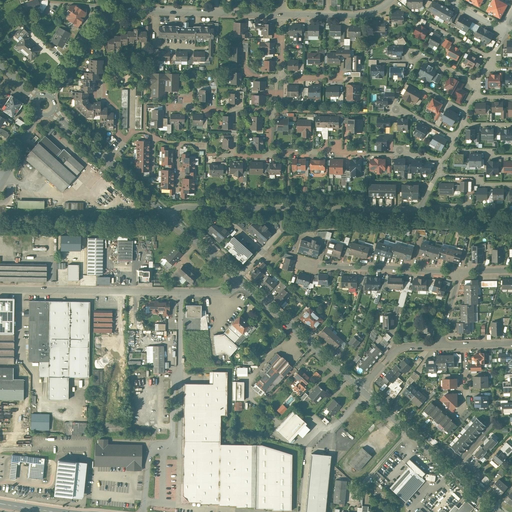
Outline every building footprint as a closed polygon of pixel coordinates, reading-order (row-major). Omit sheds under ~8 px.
[(37,0),(36,0),(30,3),(32,8),(40,6),(37,0)] [(47,0),(39,0),(40,6),(33,12),(40,15),(47,5),(47,0)] [(414,0),(415,8),(418,8),(420,7),(420,5),(422,5),(422,0),(414,0)] [(507,5),(498,0),(493,0),(487,11),(500,18),(507,5)] [(429,7),(427,9),(432,12),(436,4),(432,2),(429,7)] [(441,6),(436,4),(432,12),(437,14),(436,15),(439,17),(445,7),(441,6)] [(406,8),(403,5),(401,8),(401,12),(403,12),(403,13),(409,13),(411,11),(406,8)] [(80,9),(75,6),(69,6),(69,8),(68,10),(71,12),(66,19),(78,27),(86,14),(86,9),(80,9)] [(448,9),(445,7),(439,17),(443,19),(443,18),(448,21),(452,13),(448,10),(448,9)] [(399,12),(397,13),(392,13),(392,22),(396,22),(396,24),(402,24),(402,20),(403,20),(403,13),(403,12),(401,12),(399,12)] [(452,13),(448,21),(452,23),(456,15),(452,13)] [(455,25),(461,29),(466,19),(460,16),(455,25)] [(472,22),(466,19),(461,29),(463,30),(463,31),(466,33),(472,22)] [(386,21),(372,21),(372,32),(378,32),(378,30),(385,31),(386,21)] [(177,28),(158,27),(158,37),(176,38),(176,39),(195,39),(195,38),(209,39),(212,39),(213,39),(213,23),(203,23),(203,24),(202,24),(201,26),(201,27),(194,27),(194,29),(177,29),(177,28)] [(245,23),(234,23),(234,34),(241,34),(242,34),(245,34),(245,29),(245,23)] [(267,24),(266,23),(264,24),(261,24),(261,30),(262,30),(262,34),(271,34),(272,34),(272,28),(273,27),(273,25),(267,24)] [(30,30),(23,24),(19,29),(26,35),(30,30)] [(296,24),(294,26),(290,26),(290,33),(294,33),(294,35),(301,35),(301,32),(304,32),(304,31),(304,25),(296,24)] [(421,28),(420,27),(420,26),(418,25),(418,26),(414,33),(417,35),(416,36),(420,38),(421,37),(424,39),(428,31),(424,29),(424,28),(422,27),(421,28)] [(80,29),(74,26),(72,29),(71,31),(76,34),(80,29)] [(308,31),(304,31),(304,32),(304,39),(308,39),(308,35),(319,36),(319,26),(308,26),(308,31)] [(341,26),(330,26),(330,36),(340,36),(340,42),(344,42),(344,39),(344,32),(341,32),(341,26)] [(355,26),(354,26),(349,26),(349,36),(360,36),(361,26),(355,26)] [(484,30),(479,27),(476,33),(474,32),(473,34),(474,35),(475,35),(474,36),(481,40),(487,30),(484,29),(484,30)] [(68,33),(59,28),(55,34),(58,36),(56,40),(55,39),(54,43),(58,45),(62,48),(65,43),(67,39),(65,39),(68,33)] [(39,50),(26,39),(28,37),(26,35),(19,29),(14,35),(20,41),(16,46),(20,50),(22,47),(29,53),(27,56),(31,59),(39,50)] [(487,30),(481,40),(488,43),(488,44),(491,39),(493,35),(488,32),(489,31),(487,30)] [(71,31),(68,37),(73,39),(76,34),(71,31)] [(432,36),(429,42),(427,46),(432,48),(434,45),(437,47),(441,40),(439,39),(440,37),(437,35),(437,34),(434,32),(434,33),(432,35),(432,36)] [(402,36),(398,39),(397,39),(398,43),(395,44),(395,46),(403,46),(406,43),(402,36)] [(451,43),(445,39),(442,45),(448,48),(450,45),(451,43)] [(491,39),(488,44),(488,43),(486,47),(490,49),(491,47),(492,47),(495,42),(491,39)] [(67,44),(65,43),(62,48),(58,45),(56,49),(57,51),(65,57),(71,48),(72,46),(75,42),(70,40),(67,44)] [(269,43),(264,43),(264,50),(264,53),(273,54),(273,43),(269,43)] [(455,48),(452,46),(450,45),(448,48),(450,49),(448,53),(450,54),(453,56),(452,57),(456,60),(461,51),(458,50),(458,49),(456,48),(455,48)] [(395,46),(393,46),(393,47),(388,47),(388,54),(393,54),(393,56),(397,56),(397,57),(402,57),(402,53),(403,53),(403,52),(402,52),(402,46),(403,46),(395,46)] [(242,48),(231,48),(231,51),(230,51),(229,53),(231,53),(230,56),(233,56),(233,61),(242,61),(242,52),(242,48)] [(337,53),(329,53),(328,54),(328,57),(329,58),(329,62),(329,63),(332,63),(333,63),(340,63),(340,56),(344,56),(344,50),(337,50),(337,53)] [(169,51),(158,51),(158,60),(158,61),(169,61),(169,55),(169,51)] [(187,52),(175,52),(175,55),(175,61),(187,61),(187,60),(187,54),(187,52)] [(204,52),(193,52),(193,60),(193,61),(204,62),(204,61),(204,55),(204,52)] [(317,54),(308,54),(308,60),(310,60),(311,62),(311,63),(320,63),(320,56),(317,56),(317,54)] [(476,59),(469,55),(464,63),(468,65),(471,67),(472,68),(474,65),(477,59),(476,59)] [(350,58),(347,58),(347,69),(355,69),(355,66),(356,65),(359,65),(360,64),(360,58),(355,58),(350,58)] [(102,60),(90,60),(90,64),(89,65),(89,69),(90,70),(90,73),(102,73),(102,71),(101,70),(101,64),(102,63),(102,60)] [(294,61),(288,60),(287,70),(298,70),(298,64),(298,61),(294,61)] [(271,61),(264,61),(264,66),(261,66),(261,70),(273,71),(273,61),(271,61)] [(436,70),(424,64),(418,74),(422,76),(422,77),(426,80),(427,79),(430,80),(431,80),(436,72),(435,72),(436,70)] [(376,66),(371,66),(371,71),(372,71),(372,75),(376,75),(376,78),(382,78),(382,71),(384,72),(384,66),(376,66)] [(397,67),(390,67),(390,77),(393,77),(393,79),(397,79),(397,80),(402,80),(402,77),(404,77),(404,75),(404,74),(405,73),(404,71),(404,70),(404,68),(402,68),(402,67),(397,67)] [(442,76),(436,72),(431,80),(437,83),(442,76)] [(231,73),(230,73),(230,77),(231,77),(231,84),(240,84),(240,73),(238,73),(231,73)] [(178,74),(147,74),(147,85),(151,85),(151,97),(164,97),(164,91),(177,91),(178,74)] [(497,75),(494,75),(489,75),(489,79),(489,85),(490,85),(499,85),(499,75),(497,75)] [(454,80),(450,78),(448,81),(446,81),(448,88),(449,88),(448,90),(452,92),(451,94),(456,96),(460,89),(462,86),(461,83),(454,79),(454,80)] [(264,82),(253,82),(253,88),(253,90),(257,90),(264,90),(264,82)] [(359,85),(348,85),(347,86),(347,97),(348,98),(351,98),(353,100),(357,100),(358,99),(358,94),(359,94),(359,85)] [(298,86),(287,86),(287,96),(298,97),(298,87),(298,86)] [(320,87),(309,86),(309,88),(309,96),(310,96),(315,96),(316,98),(320,98),(320,87)] [(412,88),(409,86),(407,90),(404,95),(405,96),(403,99),(409,102),(411,100),(416,102),(418,99),(421,93),(416,90),(416,91),(412,88)] [(332,87),(326,87),(326,96),(331,97),(332,96),(336,96),(338,96),(338,97),(339,97),(339,92),(339,87),(332,87)] [(467,93),(460,89),(456,96),(460,98),(458,103),(461,104),(467,93)] [(210,91),(199,90),(199,96),(198,96),(198,97),(199,97),(199,101),(210,102),(210,93),(210,91)] [(385,96),(379,96),(379,95),(378,95),(377,101),(377,106),(387,106),(387,100),(388,99),(388,92),(385,92),(385,96)] [(238,94),(230,94),(229,100),(230,100),(230,103),(229,103),(229,104),(238,104),(238,99),(238,94)] [(23,103),(11,95),(6,101),(6,102),(5,103),(1,110),(13,118),(23,103)] [(257,96),(252,96),(252,97),(252,104),(264,104),(264,96),(257,96)] [(90,105),(87,101),(87,99),(74,99),(75,99),(75,106),(85,117),(93,117),(93,103),(93,105),(90,105)] [(428,108),(432,110),(437,113),(442,104),(436,101),(433,99),(431,102),(428,108)] [(502,102),(492,102),(492,111),(501,112),(502,112),(502,109),(502,102)] [(481,104),(476,104),(475,113),(481,113),(480,114),(485,114),(485,113),(485,105),(481,105),(481,104)] [(458,115),(447,109),(442,118),(441,120),(442,121),(452,126),(454,121),(457,116),(458,115)] [(162,110),(153,110),(152,121),(151,121),(151,127),(162,127),(161,127),(162,121),(162,119),(162,110)] [(183,115),(171,115),(170,123),(177,123),(177,129),(181,129),(181,123),(183,123),(183,115)] [(202,115),(192,115),(192,125),(202,125),(202,118),(202,115)] [(232,117),(223,117),(223,122),(224,122),(224,124),(225,125),(225,129),(231,129),(232,129),(232,124),(232,117)] [(261,117),(249,117),(249,122),(251,122),(251,130),(255,130),(261,130),(261,128),(261,117)] [(328,117),(317,117),(316,127),(323,127),(328,127),(328,117)] [(339,117),(328,117),(328,127),(332,127),(334,128),(338,128),(338,123),(339,117)] [(387,118),(381,118),(381,119),(377,119),(377,126),(381,126),(381,127),(386,127),(390,127),(390,119),(387,119),(387,118)] [(401,119),(398,119),(398,123),(398,130),(402,130),(402,128),(407,128),(407,119),(405,119),(401,118),(401,119)] [(287,119),(277,119),(276,130),(282,130),(283,127),(288,128),(288,122),(288,119),(287,119)] [(348,120),(348,124),(348,130),(352,130),(352,132),(357,132),(357,130),(361,131),(361,120),(348,120)] [(307,121),(298,121),(297,131),(304,131),(304,132),(305,132),(305,137),(310,137),(310,131),(310,123),(310,121),(307,121)] [(427,129),(418,124),(416,127),(417,128),(414,134),(422,139),(426,131),(427,129)] [(475,129),(466,129),(466,140),(475,140),(475,129)] [(493,130),(482,130),(482,139),(493,139),(493,133),(493,130)] [(505,130),(501,130),(501,131),(500,132),(500,134),(501,135),(501,140),(511,140),(511,133),(511,130),(508,130),(505,130)] [(229,135),(222,135),(222,139),(223,139),(223,144),(222,144),(222,148),(232,149),(232,142),(232,139),(231,139),(229,139),(229,135)] [(436,135),(431,143),(437,146),(436,148),(440,151),(445,141),(438,136),(436,135)] [(55,147),(48,140),(45,136),(40,142),(41,144),(40,145),(55,158),(63,150),(61,149),(60,150),(56,147),(55,147)] [(385,137),(377,137),(377,146),(377,150),(385,150),(386,146),(386,141),(386,137),(385,137)] [(262,138),(253,138),(253,141),(253,146),(253,149),(254,149),(254,151),(258,151),(258,149),(262,149),(262,138)] [(40,145),(38,143),(24,158),(62,192),(75,177),(62,165),(55,158),(40,145)] [(166,147),(161,147),(161,151),(162,151),(162,157),(172,157),(173,151),(166,150),(166,147)] [(63,150),(55,158),(62,165),(71,155),(64,149),(63,150)] [(194,158),(186,158),(186,154),(182,154),(182,158),(183,158),(182,165),(194,165),(194,158)] [(83,167),(71,155),(62,165),(75,177),(83,167)] [(172,157),(162,157),(162,161),(162,164),(169,164),(169,167),(173,168),(173,162),(172,161),(172,157)] [(382,159),(375,159),(375,160),(370,160),(370,170),(377,170),(377,173),(381,173),(381,170),(384,170),(385,166),(385,160),(382,160),(382,159)] [(405,160),(395,159),(394,170),(404,170),(405,160)] [(305,160),(293,160),(293,164),(292,165),(293,165),(293,170),(297,170),(297,172),(301,172),(301,170),(305,170),(305,166),(305,160)] [(321,161),(318,161),(317,160),(312,160),(311,161),(311,166),(311,169),(314,170),(314,172),(315,173),(318,173),(320,172),(320,170),(324,170),(324,168),(324,161),(324,160),(321,160),(321,161)] [(342,161),(330,160),(330,168),(330,173),(341,174),(342,174),(342,169),(342,161)] [(357,161),(355,161),(355,160),(354,160),(354,161),(350,161),(350,165),(349,166),(349,168),(350,169),(350,171),(351,171),(351,172),(361,172),(361,161),(358,161),(357,161)] [(421,161),(412,161),(412,164),(412,172),(414,172),(415,173),(417,173),(418,172),(421,172),(421,173),(430,174),(430,166),(429,166),(430,163),(421,163),(421,161)] [(497,162),(489,162),(489,163),(487,162),(487,165),(487,172),(487,173),(490,173),(490,174),(494,175),(494,173),(498,173),(498,163),(497,163),(497,162)] [(238,163),(237,163),(234,163),(230,163),(230,167),(229,168),(229,171),(230,172),(230,173),(233,173),(234,174),(234,175),(236,176),(237,176),(237,177),(238,177),(239,178),(240,177),(241,177),(241,176),(241,171),(241,163),(238,163)] [(262,163),(250,163),(250,168),(251,168),(251,172),(255,172),(255,174),(262,174),(262,172),(262,164),(262,163)] [(215,164),(210,164),(209,173),(212,173),(212,176),(218,176),(218,175),(222,175),(222,169),(222,165),(221,165),(215,165),(215,164)] [(277,164),(273,164),(273,165),(270,164),(269,164),(269,172),(269,175),(276,175),(276,176),(280,176),(280,165),(277,165),(277,164)] [(454,184),(439,184),(439,194),(453,194),(453,191),(453,185),(454,184)] [(194,186),(182,185),(182,187),(183,187),(183,192),(182,192),(181,198),(186,198),(186,193),(189,193),(194,193),(194,186)] [(396,185),(369,185),(369,196),(395,196),(396,185)] [(418,186),(402,185),(401,199),(418,199),(418,186)] [(102,204),(109,196),(112,194),(107,189),(97,200),(102,204)] [(487,189),(477,189),(477,199),(486,199),(487,192),(487,189)] [(503,189),(493,189),(493,199),(503,199),(503,189)] [(18,208),(45,208),(45,201),(18,200),(18,208)] [(223,227),(218,228),(215,225),(211,225),(206,231),(219,242),(225,235),(228,232),(223,227)] [(263,227),(260,225),(251,225),(247,230),(262,243),(270,234),(265,229),(267,228),(264,225),(263,227)] [(241,244),(233,237),(224,247),(233,254),(234,255),(234,256),(243,263),(251,253),(243,246),(241,245),(241,244)] [(103,238),(87,238),(87,274),(102,275),(103,238)] [(310,242),(301,239),(297,251),(301,252),(301,254),(301,252),(305,253),(304,255),(305,253),(309,254),(308,256),(309,254),(312,255),(312,257),(312,258),(313,256),(316,257),(320,245),(314,243),(315,240),(311,239),(310,242)] [(81,240),(73,240),(73,248),(79,248),(79,251),(81,251),(81,240)] [(132,241),(117,240),(117,260),(132,261),(132,241)] [(336,244),(329,242),(327,249),(326,249),(324,254),(327,255),(328,253),(333,255),(336,244)] [(358,244),(352,242),(349,253),(355,255),(358,244)] [(383,244),(377,242),(377,244),(375,251),(374,253),(380,254),(383,244)] [(428,245),(422,243),(419,254),(425,256),(428,245)] [(343,246),(336,244),(333,255),(333,254),(335,254),(335,255),(338,256),(337,257),(340,258),(342,254),(341,253),(343,246)] [(364,245),(358,244),(355,255),(360,257),(364,245)] [(388,245),(383,244),(380,254),(385,256),(388,245)] [(400,246),(394,244),(394,247),(391,255),(392,255),(398,257),(400,246)] [(370,247),(364,245),(360,257),(366,259),(367,256),(369,248),(370,247)] [(394,247),(388,245),(385,256),(391,257),(392,255),(391,255),(394,247)] [(435,247),(428,245),(425,256),(432,258),(435,247)] [(400,246),(398,257),(404,258),(407,248),(400,246)] [(441,249),(435,247),(432,258),(438,259),(439,257),(441,249)] [(441,249),(439,257),(445,259),(448,249),(441,247),(441,249)] [(174,248),(165,258),(172,265),(182,254),(174,248)] [(413,250),(407,248),(404,258),(410,260),(413,250)] [(455,251),(448,249),(445,259),(452,261),(455,251)] [(502,250),(498,250),(493,250),(492,250),(492,255),(492,262),(503,262),(502,256),(502,250)] [(460,252),(455,251),(452,261),(459,263),(461,255),(462,252),(460,252)] [(482,262),(482,251),(480,251),(472,251),(472,262),(482,262)] [(291,260),(285,258),(282,268),(291,271),(294,261),(291,260)] [(263,263),(257,269),(261,273),(267,266),(263,263)] [(46,265),(0,264),(0,281),(46,282),(46,265)] [(79,265),(68,265),(67,281),(78,281),(79,265)] [(196,277),(183,265),(175,274),(179,278),(181,276),(186,280),(190,283),(196,277)] [(257,269),(256,269),(255,270),(254,270),(252,272),(252,273),(250,275),(257,281),(263,274),(261,273),(257,269)] [(138,270),(138,282),(149,282),(150,270),(138,270)] [(309,276),(298,273),(296,282),(306,286),(307,282),(308,282),(309,276)] [(328,275),(318,274),(318,275),(317,282),(320,282),(320,285),(328,285),(328,275)] [(186,280),(181,276),(179,278),(177,280),(182,284),(186,280)] [(268,277),(261,284),(261,285),(262,284),(265,287),(264,288),(268,291),(274,285),(275,284),(275,283),(268,277)] [(368,277),(367,277),(367,283),(366,283),(366,286),(365,290),(372,290),(372,284),(373,284),(374,278),(368,277)] [(380,278),(374,278),(373,284),(372,284),(372,290),(377,290),(378,290),(378,284),(380,284),(380,278)] [(403,278),(389,278),(388,288),(401,289),(403,289),(403,281),(403,278)] [(426,279),(414,279),(414,283),(413,283),(412,290),(425,290),(426,290),(426,286),(426,280),(426,279)] [(442,281),(435,279),(433,286),(432,291),(437,292),(439,288),(440,288),(441,284),(442,282),(442,281)] [(511,279),(502,280),(504,280),(504,284),(502,285),(502,289),(507,289),(511,288),(511,279)] [(410,282),(403,281),(403,289),(401,289),(401,292),(407,292),(410,282)] [(276,287),(275,289),(280,293),(283,289),(283,290),(286,287),(281,282),(276,287)] [(441,284),(440,288),(439,288),(437,292),(437,295),(443,297),(446,286),(443,285),(441,284)] [(471,285),(465,285),(465,295),(477,295),(477,285),(471,285)] [(280,293),(274,300),(281,306),(290,295),(283,290),(283,289),(280,293)] [(407,292),(401,292),(400,296),(398,301),(397,306),(399,306),(403,307),(407,292)] [(477,295),(465,295),(465,304),(475,304),(476,304),(477,304),(477,295)] [(0,363),(14,364),(14,299),(0,298),(0,363)] [(49,301),(29,301),(28,361),(39,362),(49,362),(49,347),(49,301)] [(70,302),(49,301),(49,347),(69,347),(70,302)] [(161,301),(154,301),(154,302),(149,302),(149,310),(151,310),(151,312),(153,313),(156,313),(157,312),(157,311),(163,311),(163,316),(168,316),(168,311),(169,311),(169,302),(162,302),(161,301)] [(89,302),(70,302),(69,347),(89,347),(89,302)] [(465,304),(461,304),(461,313),(473,313),(475,313),(475,304),(465,304)] [(201,305),(186,305),(186,314),(186,317),(189,317),(200,318),(201,317),(201,311),(201,305)] [(325,316),(312,305),(308,309),(321,320),(325,316)] [(321,320),(308,309),(300,318),(313,330),(321,320)] [(112,311),(93,311),(93,332),(112,332),(112,311)] [(473,313),(461,313),(462,322),(469,322),(474,322),(473,313)] [(394,315),(383,316),(384,316),(384,322),(383,322),(383,329),(394,329),(394,315)] [(249,325),(239,316),(232,324),(242,333),(245,330),(249,325)] [(433,321),(427,321),(428,325),(422,325),(422,329),(422,333),(428,332),(428,335),(433,335),(433,321)] [(462,322),(457,323),(457,332),(457,333),(462,333),(470,332),(469,322),(462,322)] [(502,323),(497,323),(497,322),(491,322),(492,335),(502,334),(502,323)] [(255,328),(250,323),(249,325),(245,330),(249,334),(255,328)] [(232,324),(223,334),(233,343),(242,333),(232,324)] [(325,326),(318,334),(323,339),(331,331),(325,326)] [(373,332),(371,334),(372,335),(369,338),(374,342),(376,339),(375,338),(377,336),(376,335),(378,333),(374,329),(372,331),(373,332)] [(331,331),(323,339),(329,344),(336,336),(331,331)] [(242,333),(233,343),(237,347),(237,346),(246,337),(242,333)] [(223,334),(213,335),(215,355),(225,354),(229,357),(238,347),(237,346),(237,347),(233,343),(223,334)] [(336,336),(329,344),(334,349),(340,343),(342,341),(336,336)] [(354,336),(348,343),(354,348),(360,342),(355,338),(354,336)] [(384,339),(380,344),(385,348),(389,343),(384,339)] [(383,352),(376,345),(372,349),(379,356),(383,352)] [(163,366),(163,346),(153,347),(153,363),(153,366),(163,366)] [(69,347),(49,347),(49,362),(39,362),(39,369),(39,376),(48,377),(68,377),(88,377),(89,347),(69,347)] [(379,356),(372,349),(369,353),(376,360),(376,359),(379,356)] [(511,353),(508,354),(508,352),(506,352),(506,354),(502,354),(502,357),(502,362),(510,362),(511,371),(504,371),(504,375),(509,374),(511,374),(511,353)] [(281,357),(276,353),(268,363),(283,377),(292,367),(287,363),(288,363),(281,357)] [(376,360),(369,353),(366,357),(373,364),(376,360),(376,359),(376,360)] [(475,356),(475,355),(475,356),(472,356),(471,357),(472,364),(471,364),(471,370),(477,370),(481,370),(480,363),(488,363),(489,363),(488,356),(488,353),(479,354),(479,355),(478,355),(478,356),(477,356),(475,356)] [(446,356),(436,356),(436,359),(436,369),(447,369),(447,367),(446,356)] [(373,364),(366,357),(362,361),(369,368),(373,364)] [(436,359),(426,359),(427,372),(430,372),(437,372),(436,369),(436,359)] [(369,368),(362,361),(358,365),(366,372),(369,368)] [(410,367),(403,361),(398,366),(403,371),(402,371),(405,373),(410,367)] [(268,363),(257,374),(261,378),(255,384),(263,391),(264,391),(267,394),(276,384),(277,384),(283,377),(268,363)] [(398,366),(396,365),(391,370),(398,377),(402,371),(403,371),(398,366)] [(0,399),(23,400),(24,379),(13,379),(13,368),(0,367),(0,399)] [(310,379),(299,369),(296,373),(298,374),(295,378),(297,380),(300,382),(298,384),(297,383),(295,386),(293,388),(296,391),(298,389),(299,388),(303,391),(306,387),(305,386),(305,385),(304,385),(310,379)] [(103,370),(94,370),(94,384),(103,384),(103,370)] [(391,370),(390,370),(382,379),(379,377),(374,383),(383,390),(387,386),(386,385),(390,381),(392,383),(398,377),(391,370)] [(212,384),(184,384),(182,496),(188,502),(200,502),(200,504),(218,504),(218,505),(236,507),(254,507),(254,509),(255,509),(256,445),(220,445),(220,415),(226,415),(227,372),(212,372),(212,384)] [(420,376),(414,372),(410,377),(414,380),(414,381),(415,382),(420,376)] [(320,377),(315,373),(311,377),(315,381),(320,377)] [(487,387),(487,376),(486,376),(474,376),(474,387),(487,387)] [(68,377),(48,377),(48,399),(68,400),(68,377)] [(392,383),(389,387),(390,388),(397,394),(402,388),(399,386),(403,381),(398,377),(392,383)] [(410,377),(406,382),(409,385),(410,384),(414,381),(414,380),(410,377)] [(511,377),(511,378),(511,382),(503,382),(503,387),(511,387),(511,377)] [(450,379),(443,379),(443,387),(443,388),(448,388),(456,387),(456,379),(450,379)] [(244,382),(235,382),(235,400),(243,400),(244,382)] [(410,384),(409,385),(403,392),(404,391),(408,394),(407,395),(411,399),(418,391),(410,384)] [(317,386),(308,396),(311,399),(316,403),(321,397),(325,392),(325,393),(325,392),(320,388),(317,386)] [(511,387),(503,387),(503,393),(511,392),(511,397),(511,396),(511,387)] [(397,394),(390,388),(386,392),(394,399),(397,394)] [(426,398),(418,391),(411,399),(419,406),(426,398)] [(448,394),(445,394),(444,395),(441,399),(452,410),(457,405),(457,399),(455,398),(457,396),(457,394),(454,394),(453,395),(452,394),(448,394)] [(488,406),(487,396),(475,396),(475,406),(488,406)] [(334,400),(327,408),(330,410),(329,412),(332,415),(338,409),(337,409),(340,405),(334,400)] [(431,402),(424,410),(429,415),(430,414),(436,407),(431,402)] [(511,402),(502,403),(502,412),(510,412),(511,421),(511,420),(511,402)] [(287,408),(283,405),(277,410),(281,414),(287,408)] [(436,407),(430,414),(434,419),(441,411),(442,411),(437,406),(436,407)] [(468,407),(458,419),(463,422),(473,411),(468,407)] [(306,423),(292,411),(275,430),(289,442),(306,423)] [(441,411),(434,419),(439,424),(439,423),(446,416),(446,415),(441,411)] [(49,415),(31,414),(30,430),(49,430),(49,415)] [(452,419),(447,415),(446,415),(446,416),(439,423),(444,427),(451,420),(452,419)] [(483,423),(481,421),(477,418),(473,422),(482,430),(486,426),(482,423),(483,423)] [(451,420),(444,427),(443,428),(449,433),(456,425),(451,420)] [(106,432),(122,431),(122,422),(106,423),(106,432)] [(482,430),(473,422),(470,426),(478,434),(482,430)] [(64,423),(64,434),(86,434),(87,423),(64,423)] [(478,434),(470,426),(466,431),(475,439),(478,434)] [(475,439),(466,431),(462,435),(471,443),(475,439)] [(471,443),(462,435),(459,439),(467,447),(471,443)] [(435,445),(438,442),(431,436),(428,439),(435,445)] [(482,448),(480,446),(472,454),(479,460),(487,452),(485,451),(488,448),(491,450),(498,442),(491,436),(484,444),(485,445),(482,448)] [(142,445),(105,444),(105,439),(99,439),(99,444),(95,444),(94,466),(126,466),(126,470),(141,470),(141,467),(142,445)] [(467,447),(459,439),(455,443),(464,451),(467,447)] [(511,448),(506,442),(502,446),(503,447),(502,447),(499,450),(504,455),(505,454),(505,455),(508,452),(509,452),(510,453),(511,450),(511,448)] [(464,451),(455,443),(451,447),(454,450),(456,452),(459,454),(460,455),(464,451)] [(292,455),(261,445),(256,445),(255,509),(272,509),(272,511),(291,511),(292,455)] [(372,456),(362,448),(349,463),(358,471),(372,456)] [(499,450),(493,457),(496,460),(497,459),(501,463),(500,464),(504,460),(505,459),(507,457),(505,455),(505,454),(504,455),(499,450)] [(326,511),(332,456),(311,453),(305,511),(326,511)] [(44,459),(12,455),(9,479),(15,480),(17,464),(20,465),(20,462),(29,463),(44,464),(44,459)] [(425,473),(409,459),(405,463),(409,467),(390,488),(405,502),(425,480),(421,477),(425,473)] [(86,463),(58,460),(54,495),(77,498),(77,497),(82,493),(83,493),(86,463)] [(44,464),(29,463),(27,478),(42,479),(44,464)] [(473,473),(464,466),(461,469),(469,477),(473,473)] [(506,473),(501,468),(497,473),(502,477),(506,473)] [(435,476),(427,474),(426,480),(431,481),(430,482),(434,483),(435,476)] [(485,476),(481,481),(486,486),(490,480),(485,476)] [(507,487),(498,479),(491,487),(496,491),(500,494),(500,495),(507,487)] [(346,481),(336,480),(334,503),(344,504),(346,481)] [(448,511),(470,511),(474,508),(466,500),(459,509),(455,505),(448,511)]
